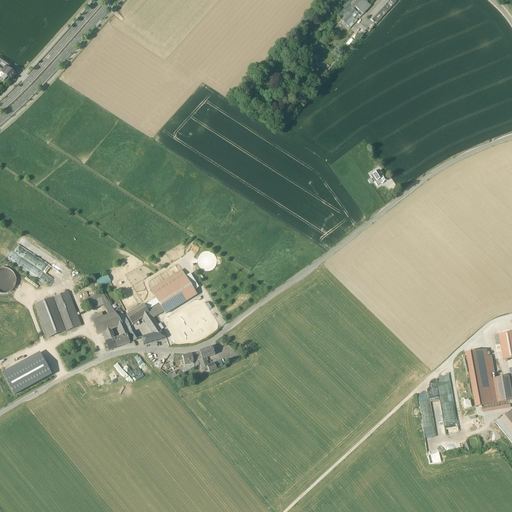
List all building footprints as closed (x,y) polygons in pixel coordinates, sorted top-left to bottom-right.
[(348,0),(335,15),(340,19),(351,7),(357,0),(348,0)] [(357,0),(351,7),(353,9),(361,0),(357,0)] [(361,0),(353,9),(361,17),(370,6),(367,3),(366,3),(363,0),(361,0)] [(388,0),(382,0),(367,17),(376,25),(394,5),(388,0)] [(351,7),(340,19),(350,28),(361,17),(353,9),(351,7)] [(3,60),(1,64),(6,67),(9,69),(10,68),(11,65),(3,60)] [(9,69),(6,72),(3,75),(4,75),(7,78),(10,81),(16,75),(12,72),(9,69)] [(379,171),(373,175),(376,181),(377,181),(378,181),(381,179),(383,178),(383,177),(379,171)] [(63,274),(68,265),(25,238),(23,241),(21,239),(8,260),(34,276),(38,269),(54,279),(58,272),(63,274)] [(12,267),(0,269),(0,291),(2,291),(2,292),(17,289),(12,267)] [(182,271),(151,290),(154,296),(185,277),(182,271)] [(108,276),(98,281),(101,287),(111,282),(108,276)] [(185,277),(154,296),(155,296),(159,303),(164,312),(165,313),(166,314),(197,295),(185,277)] [(68,293),(52,299),(65,332),(81,326),(68,293)] [(52,299),(35,305),(48,338),(65,332),(52,299)] [(148,311),(144,304),(126,315),(132,323),(143,316),(152,330),(155,328),(158,326),(153,318),(152,318),(148,311)] [(159,304),(148,311),(152,318),(153,318),(164,312),(159,304)] [(115,313),(101,318),(106,331),(110,329),(111,330),(118,327),(123,325),(117,316),(115,313)] [(126,330),(133,341),(137,340),(132,332),(127,321),(122,313),(117,316),(123,325),(126,330)] [(101,318),(93,321),(98,335),(102,333),(106,331),(101,318)] [(166,338),(158,326),(155,328),(159,332),(162,339),(166,338)] [(106,331),(102,333),(105,340),(113,337),(111,330),(110,329),(106,331)] [(126,330),(121,332),(122,335),(123,336),(114,339),(117,347),(118,347),(118,348),(130,343),(133,341),(126,330)] [(511,331),(498,335),(503,361),(511,358),(511,331)] [(153,333),(141,337),(143,345),(157,341),(155,334),(153,333)] [(114,339),(113,337),(105,340),(106,342),(105,343),(109,351),(118,348),(118,347),(117,347),(114,339)] [(205,366),(203,362),(206,361),(207,361),(206,358),(211,356),(208,348),(199,351),(201,356),(197,357),(198,358),(198,361),(199,360),(202,369),(205,368),(205,366)] [(480,407),(496,404),(486,351),(470,354),(480,407)] [(14,395),(52,376),(40,354),(3,373),(14,395)] [(192,354),(182,356),(184,365),(194,363),(193,359),(192,354)] [(214,363),(207,366),(209,372),(216,369),(214,363)] [(505,377),(492,379),(496,404),(509,401),(505,377)] [(511,411),(496,423),(511,443),(511,411)]
